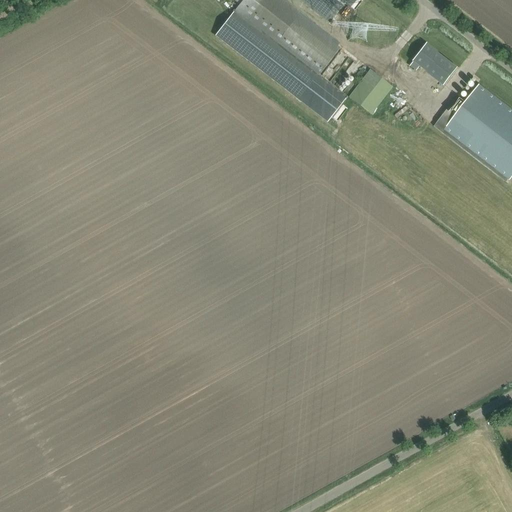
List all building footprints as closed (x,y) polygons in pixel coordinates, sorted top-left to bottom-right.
[(234,0),(240,5),(236,11),(318,76),(340,47),(338,46),(339,45),(281,0),(298,0),(329,24),(345,3),(354,11),(363,0),(234,0)] [(236,11),(215,37),(328,124),(348,99),(318,76),(236,11)] [(426,43),(412,61),(444,86),(458,68),(426,43)] [(349,96),(372,114),(394,86),(371,69),(349,96)] [(511,174),(511,109),(479,85),(466,102),(458,96),(434,127),(506,182),(511,174)]
